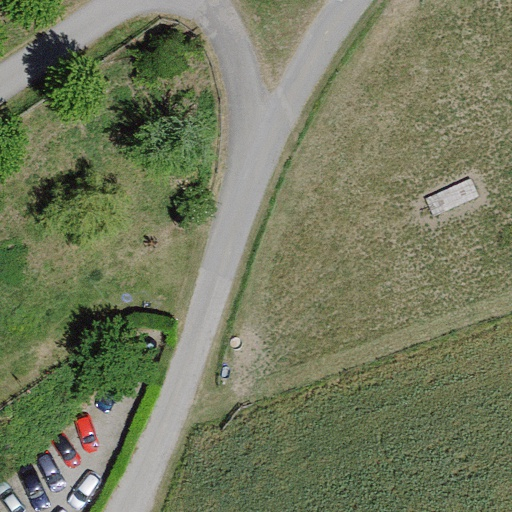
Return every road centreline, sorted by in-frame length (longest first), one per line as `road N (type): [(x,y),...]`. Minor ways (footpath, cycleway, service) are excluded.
road 1 (unclassified): [(350,0),(281,116),(126,511)]
road 2 (unclassified): [(124,0),(0,84)]
road 3 (unknown): [(199,0),(281,116)]
